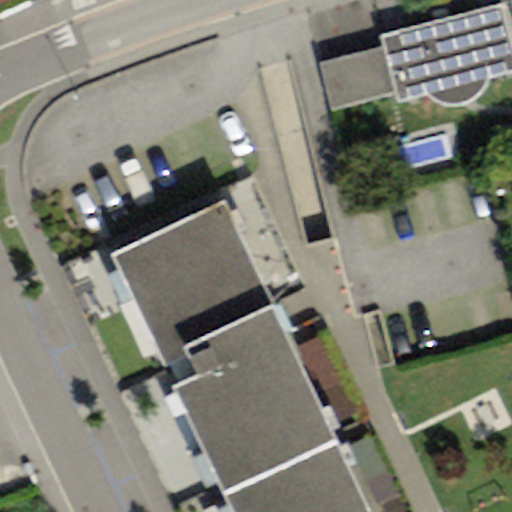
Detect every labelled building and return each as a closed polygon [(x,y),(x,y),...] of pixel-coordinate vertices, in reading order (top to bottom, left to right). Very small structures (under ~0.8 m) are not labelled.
[(511,47),(501,4),(381,34),(384,49),(396,95),(397,101),(426,94),(432,100),(440,104),(449,105),(459,104),(468,101),(476,96),(483,89),(488,79),(511,72),(511,47)] [(329,112),(396,95),(384,49),(317,66),(329,112)] [(223,203),(110,256),(173,391),(198,379),(184,347),(271,306),(223,203)] [(336,445),(271,306),(184,347),(198,379),(173,391),(223,498),(336,445)] [(308,350),(330,406),(352,398),(330,342),(308,350)] [(367,511),(336,445),(223,498),(230,511),(367,511)]
